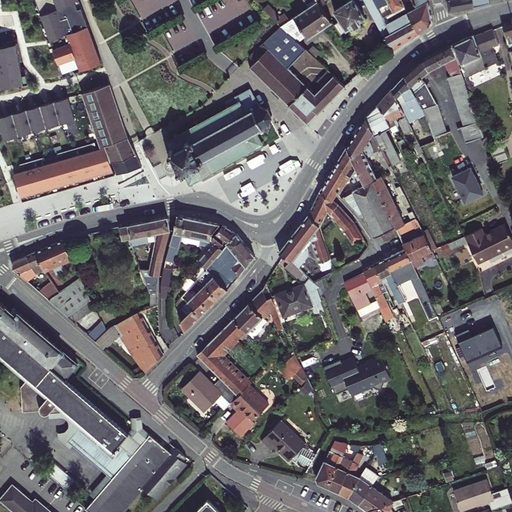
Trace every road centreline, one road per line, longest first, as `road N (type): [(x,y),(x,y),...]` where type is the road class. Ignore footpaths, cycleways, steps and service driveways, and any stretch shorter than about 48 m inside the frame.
road 1 (tertiary): [(0,250),(83,222),(181,203),(267,225)]
road 2 (tertiary): [(267,225),(375,82),(445,29)]
road 3 (residential): [(139,395),(256,269),(267,225)]
road 4 (residential): [(139,395),(0,273)]
road 5 (residential): [(279,496),(226,469),(139,395)]
